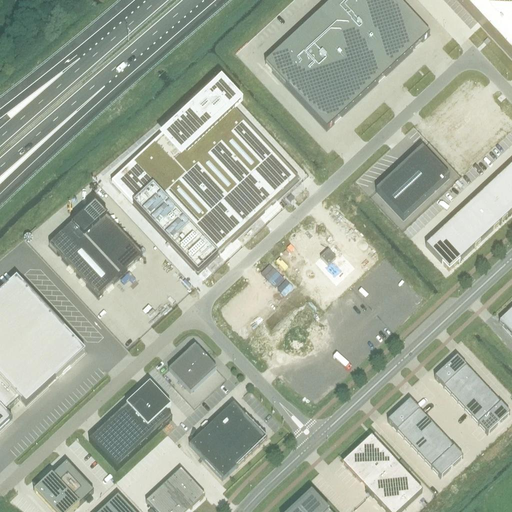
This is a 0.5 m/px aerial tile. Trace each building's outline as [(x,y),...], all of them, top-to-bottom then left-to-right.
[(44,0),(36,8),(49,21),(61,9),(52,0),(44,0)] [(429,35),(396,0),(333,0),(331,3),(362,36),(393,69),(429,35)] [(511,0),(456,0),(486,32),(511,60),(511,0)] [(362,36),(331,3),(265,64),(326,131),(378,83),(393,69),(362,36)] [(214,89),(112,184),(197,276),(299,181),(235,112),(214,89)] [(421,149),(375,192),(403,222),(449,179),(421,149)] [(511,166),(502,176),(511,186),(511,166)] [(500,224),(511,213),(511,186),(502,176),(477,200),(500,224)] [(451,223),(474,248),(500,224),(477,200),(451,223)] [(98,297),(142,256),(107,218),(108,217),(95,204),(78,219),(77,219),(49,245),(98,297)] [(451,223),(425,247),(448,272),(474,248),(451,223)] [(329,252),(321,259),(328,268),(336,260),(329,252)] [(0,432),(12,422),(8,418),(5,414),(12,408),(18,402),(22,405),(25,409),(55,381),(85,353),(69,336),(42,308),(16,280),(0,295),(0,432)] [(511,310),(499,323),(511,337),(511,310)] [(181,359),(168,371),(174,377),(179,383),(193,370),(205,359),(200,353),(194,347),(181,359)] [(193,370),(179,383),(184,389),(190,395),(203,383),(216,371),(211,365),(205,359),(193,370)] [(445,369),(434,379),(457,404),(471,419),(487,436),(498,426),(509,415),(493,398),(473,376),(456,359),(445,369)] [(131,403),(89,442),(116,472),(172,420),(165,413),(144,391),(131,403)] [(399,412),(388,423),(404,440),(417,455),(440,479),(452,469),(463,459),(446,442),(426,419),(410,402),(399,412)] [(189,446),(222,482),(266,441),(233,405),(189,446)] [(371,442),(344,466),(359,482),(361,481),(368,488),(365,491),(384,511),(400,511),(421,493),(394,464),(393,465),(371,442)] [(65,465),(35,493),(58,511),(73,511),(93,494),(65,465)] [(166,485),(170,489),(167,492),(186,511),(189,509),(191,511),(205,498),(180,472),(166,485)] [(167,492),(164,494),(161,490),(147,503),(154,511),(185,511),(186,511),(167,492)] [(327,511),(311,495),(293,511),(327,511)] [(106,508),(101,511),(131,511),(117,497),(106,508)]
